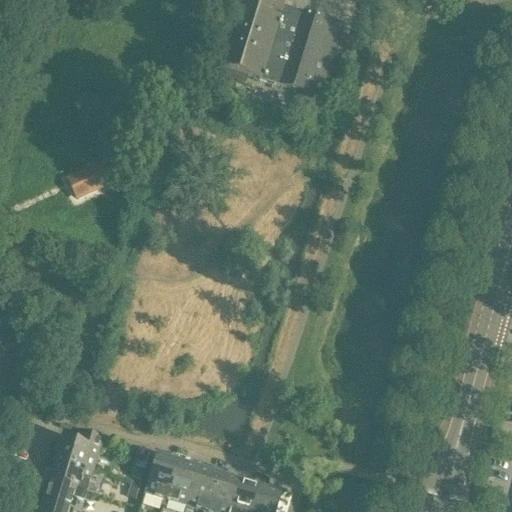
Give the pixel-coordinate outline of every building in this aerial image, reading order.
[(260,82),(282,8),(284,0),(216,0),(214,8),(232,14),(215,68),(260,82)] [(344,27),(282,8),(260,82),(321,101),(344,27)] [(75,204),(104,190),(94,167),(64,181),(75,204)] [(59,442),(52,463),(91,475),(102,442),(77,434),(74,446),(59,442)] [(162,509),(177,460),(170,458),(169,463),(154,458),(142,497),(161,503),(159,508),(162,509)] [(184,511),(196,471),(182,467),(184,462),(177,460),(162,509),(165,510),(167,505),(184,511)] [(97,500),(104,479),(91,475),(52,463),(48,477),(43,476),(41,483),(90,498),(97,500)] [(205,511),(217,473),(211,471),(210,476),(196,471),(184,511),(188,511),(205,511)] [(228,511),(238,484),(224,480),(225,475),(217,473),(205,511),(228,511)] [(89,501),(90,498),(41,483),(39,489),(44,490),(39,505),(63,511),(80,511),(84,499),(89,501)] [(251,511),(260,486),(253,484),(251,489),(238,484),(228,511),(251,511)] [(266,488),(260,486),(251,511),(275,511),(280,498),(265,493),(266,488)]
